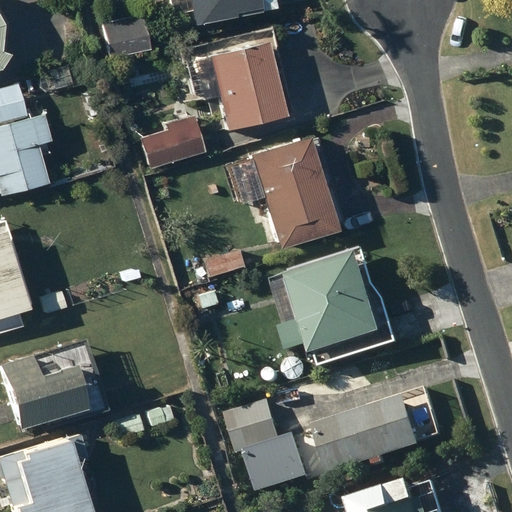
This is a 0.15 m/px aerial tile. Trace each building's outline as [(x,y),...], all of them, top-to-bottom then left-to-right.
[(188,0),(194,23),(275,6),(273,0),(188,0)] [(140,14),(102,22),(110,56),(147,48),(140,14)] [(0,67),(1,67),(9,53),(0,48),(1,21),(0,18),(0,67)] [(208,55),(227,130),(285,116),(267,41),(208,55)] [(16,83),(0,87),(0,121),(25,115),(16,83)] [(0,194),(47,181),(36,143),(51,138),(44,113),(0,126),(0,194)] [(166,129),(140,137),(149,166),(204,150),(193,114),(164,122),(166,129)] [(249,154),(279,246),(339,228),(310,135),(249,154)] [(5,229),(0,230),(0,332),(23,326),(18,310),(28,308),(5,229)] [(238,248),(203,259),(208,276),(243,265),(238,248)] [(295,325),(284,329),(293,355),(317,347),(320,358),(392,335),(366,256),(295,279),(296,281),(279,287),(286,309),(289,308),(295,325)] [(196,263),(174,270),(178,283),(200,276),(196,263)] [(47,295),(41,297),(45,312),(66,306),(61,290),(51,293),(49,287),(45,289),(47,295)] [(213,290),(197,294),(201,308),(217,303),(213,290)] [(240,332),(225,335),(226,343),(242,340),(240,332)] [(31,352),(0,361),(0,363),(19,426),(85,406),(72,363),(37,373),(31,352)] [(390,459),(428,447),(413,397),(317,427),(333,476),(379,461),(380,467),(391,463),(390,459)] [(271,401),(227,415),(240,455),(284,441),(271,401)] [(168,403),(145,412),(150,426),(173,417),(168,403)] [(138,413),(112,422),(116,437),(143,429),(138,413)] [(65,437),(66,440),(22,453),(21,450),(0,456),(0,464),(13,507),(15,506),(16,511),(91,511),(75,460),(87,456),(79,432),(65,437)] [(296,441),(251,456),(262,490),(307,475),(296,441)] [(421,483),(357,502),(359,511),(436,511),(433,500),(427,502),(421,483)] [(258,494),(243,498),(247,511),(253,511),(263,509),(258,494)]
